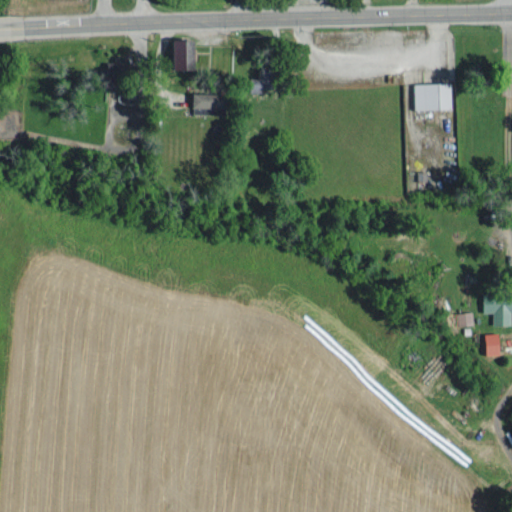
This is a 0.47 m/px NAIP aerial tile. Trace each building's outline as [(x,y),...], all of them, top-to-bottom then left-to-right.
[(109,74),(136,75),(137,60),(110,60),(109,74)] [(409,107),(446,106),(446,81),(409,81),(409,107)] [(193,111),(224,112),(224,92),(193,91),(193,111)] [(511,309),(511,290),(477,292),(477,310),(488,310),(488,323),(505,323),(505,310),(511,309)] [(453,311),(455,324),(471,322),(469,309),(453,311)] [(478,331),(479,352),(493,352),(492,331),(478,331)]
